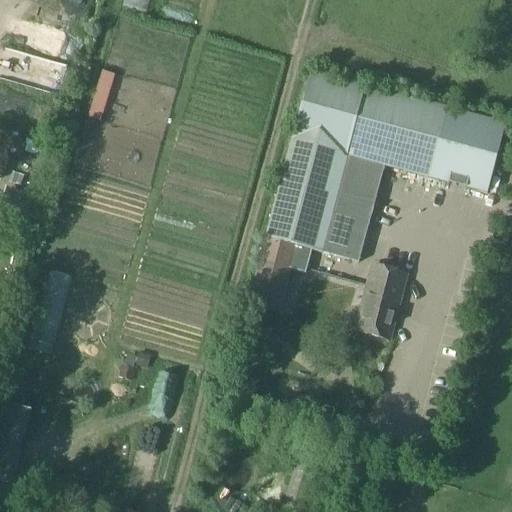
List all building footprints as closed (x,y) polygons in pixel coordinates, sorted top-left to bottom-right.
[(265,239),(249,301),(268,306),(278,267),(290,271),(305,275),(311,251),(320,254),(357,264),(383,167),(428,179),(486,195),(505,125),(446,110),(310,73),(265,239)] [(20,187),(23,176),(12,173),(11,173),(8,183),(20,187)] [(0,232),(20,238),(30,209),(2,200),(0,200),(0,199),(0,232)] [(354,332),(387,341),(405,275),(371,266),(354,332)] [(136,369),(145,371),(146,371),(150,357),(138,354),(134,368),(136,369)] [(119,378),(131,382),(134,371),(123,367),(119,378)] [(282,506),(300,511),(303,511),(317,465),(297,458),(282,506)]
